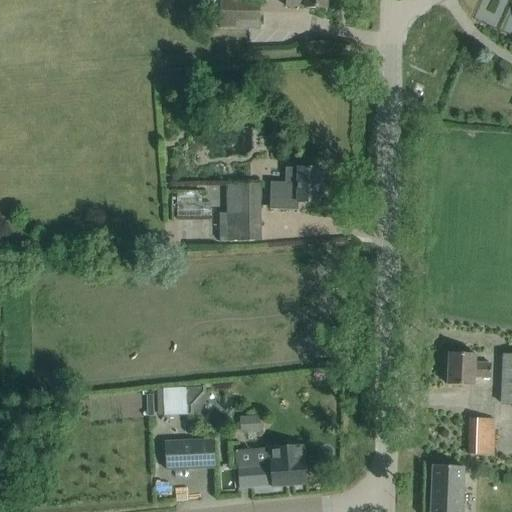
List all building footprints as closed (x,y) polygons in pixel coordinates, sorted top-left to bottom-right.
[(219,0),(219,28),(259,29),(259,0),(219,0)] [(286,0),(286,7),(304,7),(304,8),(327,8),(327,0),(286,0)] [(320,169),(285,168),(285,183),(270,183),(269,210),(298,211),(298,203),(319,204),(320,169)] [(206,185),(189,187),(190,197),(207,195),(206,185)] [(227,242),(260,242),(260,185),(227,185),(227,242)] [(475,355),(448,354),(447,386),(474,387),(474,378),(490,378),(491,365),(475,364),(475,355)] [(501,405),(511,405),(511,356),(503,356),(501,405)] [(187,416),(186,389),(163,390),(164,417),(187,416)] [(468,455),(493,456),(494,420),(469,419),(468,455)] [(200,441),(165,443),(166,470),(201,469),(200,441)] [(303,446),(268,449),(269,464),(237,466),(239,489),(271,486),(271,488),(307,485),(303,446)] [(462,511),(464,467),(432,466),(430,511),(462,511)]
